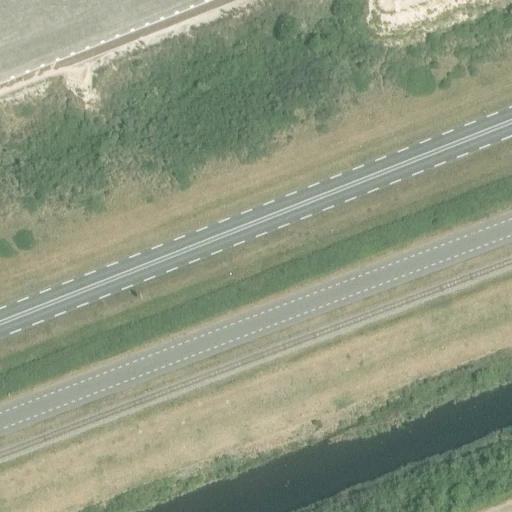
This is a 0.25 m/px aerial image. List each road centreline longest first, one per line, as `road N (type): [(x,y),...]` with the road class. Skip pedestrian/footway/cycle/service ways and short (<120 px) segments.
road 1 (primary): [(0,320),(511,119)]
road 2 (tertiary): [(0,428),(511,231)]
